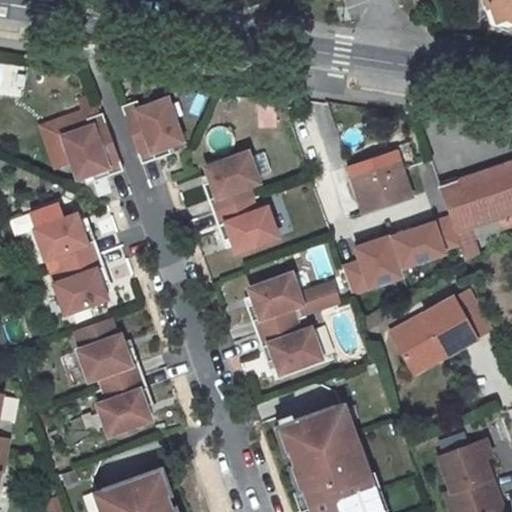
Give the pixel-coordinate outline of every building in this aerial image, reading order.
[(511,0),(486,0),(488,4),(495,1),(502,16),(511,20),(511,0)] [(133,97),(119,102),(141,163),(171,153),(167,141),(179,136),(165,96),(137,106),(133,97)] [(312,109),(331,168),(345,164),(326,104),(312,109)] [(122,171),(100,109),(86,115),(89,124),(61,134),(76,174),(87,170),(92,182),(122,171)] [(213,213),(253,199),(248,185),(257,181),(247,153),(202,169),(207,183),(203,184),(213,213)] [(411,198),(396,153),(347,169),(362,214),(411,198)] [(479,254),(471,229),(500,219),(503,230),(511,227),(511,162),(439,186),(449,215),(466,262),(470,259),(479,254)] [(258,213),(253,199),(213,213),(223,241),(228,239),(233,253),(277,237),(267,209),(258,213)] [(56,204),(27,215),(44,262),(51,260),(54,269),(101,253),(91,225),(84,227),(79,213),(61,219),(56,204)] [(435,220),(453,269),(466,262),(449,215),(435,220)] [(352,291),(445,260),(431,219),(338,250),(352,291)] [(111,281),(101,253),(54,269),(58,279),(51,282),(63,315),(110,297),(105,283),(111,281)] [(301,302),(291,274),(246,290),(251,304),(246,305),(257,333),(296,320),(291,305),(301,302)] [(447,302),(384,338),(400,367),(433,348),(439,358),(470,342),(447,302)] [(113,317),(72,332),(78,350),(75,351),(86,381),(96,378),(100,390),(144,374),(134,346),(127,348),(122,334),(119,335),(113,317)] [(3,324),(10,344),(24,340),(18,319),(3,324)] [(296,320),(257,333),(267,362),(271,360),(276,375),(321,359),(311,330),(301,333),(296,320)] [(321,358),(333,354),(323,326),(311,331),(321,358)] [(406,377),(439,358),(433,348),(400,367),(406,377)] [(154,400),(144,374),(100,390),(104,400),(95,403),(106,434),(153,416),(148,403),(154,400)] [(0,439),(0,416),(4,397),(0,396),(0,454),(8,457),(11,441),(0,439)] [(384,511),(347,403),(283,425),(313,511),(384,511)] [(441,456),(454,490),(447,493),(453,511),(499,511),(487,479),(496,476),(489,455),(495,453),(489,439),(441,456)] [(8,457),(0,454),(0,476),(1,470),(6,471),(8,457)] [(176,511),(162,469),(98,491),(105,511),(176,511)]
